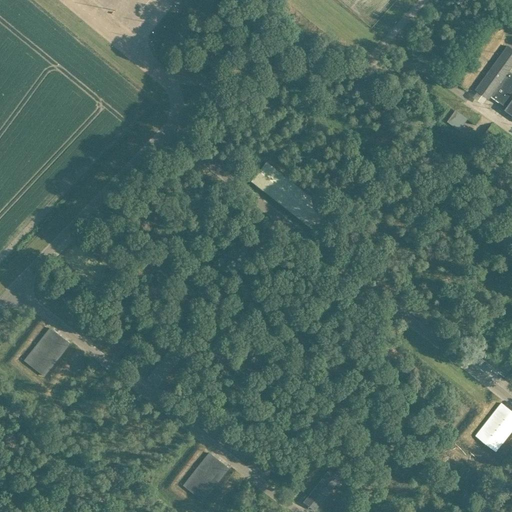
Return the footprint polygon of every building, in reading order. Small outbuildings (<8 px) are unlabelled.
[(476,91),(472,98),(482,104),(486,98),(488,99),(490,96),(505,108),(504,111),(511,116),(511,73),(508,71),(511,66),(511,48),(507,45),(475,90),(476,91)] [(511,149),(502,163),(508,167),(511,162),(511,149)] [(266,163),(250,182),(314,233),(329,213),(266,163)] [(50,327),(24,360),(44,377),(70,344),(50,327)] [(172,346),(146,379),(157,387),(182,354),(172,346)] [(511,431),(511,410),(501,402),(475,435),(496,452),(511,431)] [(208,452),(182,485),(204,502),(230,468),(208,452)] [(329,469),(303,502),(314,511),(335,484),(339,488),(343,482),(340,479),(340,478),(329,469)]
